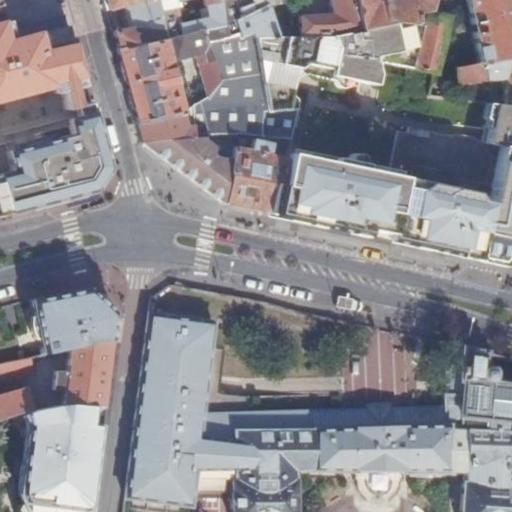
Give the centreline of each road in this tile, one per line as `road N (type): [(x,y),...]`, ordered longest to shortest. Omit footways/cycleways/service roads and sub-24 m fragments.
road 1 (secondary): [(140,255),(511,337)]
road 2 (secondary): [(511,303),(142,219)]
road 3 (residential): [(108,511),(140,255)]
road 4 (residential): [(86,0),(142,219)]
road 5 (secondary): [(142,219),(71,224),(0,244)]
road 6 (secondary): [(0,285),(140,255)]
